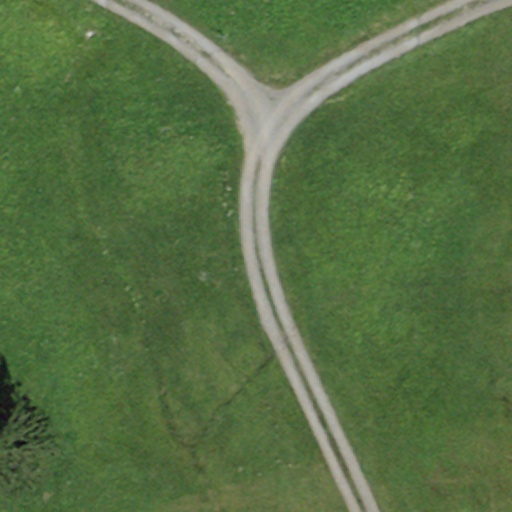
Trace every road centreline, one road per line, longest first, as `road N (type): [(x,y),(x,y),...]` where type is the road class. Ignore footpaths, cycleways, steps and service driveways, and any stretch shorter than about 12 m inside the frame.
road 1 (track): [(376,511),(265,278),(259,172),(298,98),(500,0)]
road 2 (track): [(275,130),(248,83),(117,0)]
